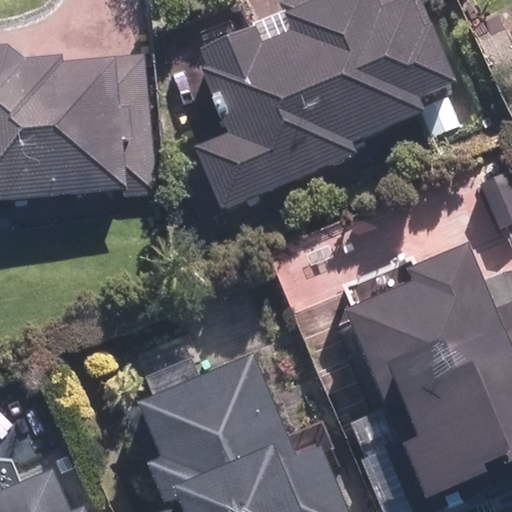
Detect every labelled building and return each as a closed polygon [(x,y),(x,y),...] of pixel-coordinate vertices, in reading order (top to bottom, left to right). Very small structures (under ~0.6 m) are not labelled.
[(230,206),(378,156),(372,139),(439,116),(432,95),(468,83),(448,24),(437,27),(427,0),(296,0),(311,41),(285,50),(280,32),(205,58),(233,140),(210,148),(230,206)] [(0,193),(151,186),(144,46),(0,53),(0,193)] [(393,511),(415,511),(511,468),(511,263),(496,271),(487,249),(356,309),(399,402),(353,423),(393,511)] [(315,457),(277,358),(153,408),(174,463),(157,470),(173,511),(197,502),(201,511),(369,511),(344,446),(315,457)] [(88,511),(73,468),(0,496),(0,511),(88,511)]
